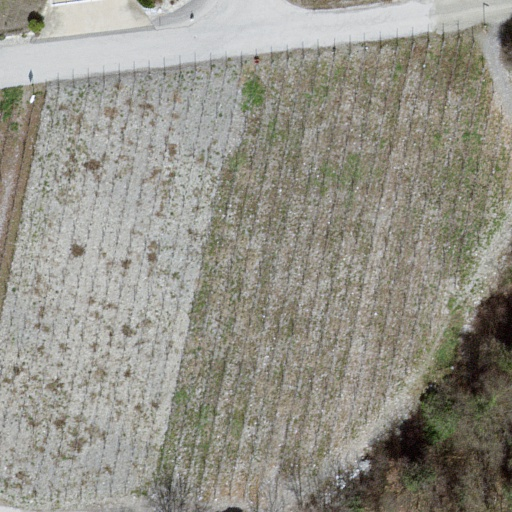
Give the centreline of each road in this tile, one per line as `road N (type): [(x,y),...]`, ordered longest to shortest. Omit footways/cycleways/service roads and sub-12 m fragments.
road 1 (residential): [(0,73),(247,34),(243,0)]
road 2 (track): [(493,0),(247,34)]
